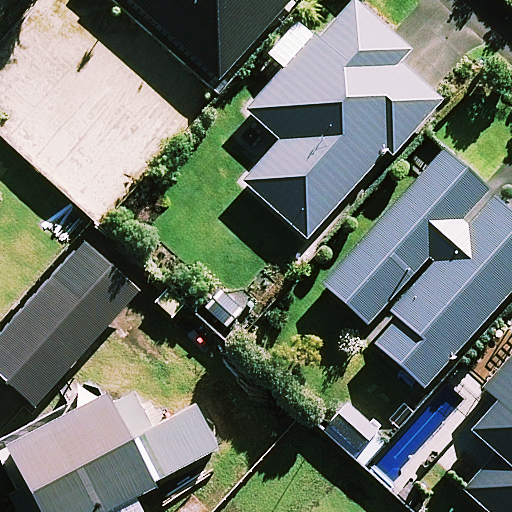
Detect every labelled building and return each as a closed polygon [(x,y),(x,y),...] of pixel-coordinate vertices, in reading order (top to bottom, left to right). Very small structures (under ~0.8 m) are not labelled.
[(302,243),(385,157),(391,163),(441,111),(429,99),(395,66),(404,57),(350,4),(245,113),(278,145),(241,184),(302,243)] [(511,292),(511,218),(443,156),(321,291),(366,331),(384,310),(398,323),(373,350),(421,393),(511,292)] [(42,213),(24,198),(0,227),(0,233),(16,246),(42,213)] [(97,289),(80,273),(39,317),(56,333),(97,289)] [(511,511),(511,356),(481,393),(495,406),(470,435),(495,456),(462,495),(481,511),(511,511)] [(150,434),(127,390),(4,454),(34,511),(115,511),(217,459),(193,412),(150,434)]
